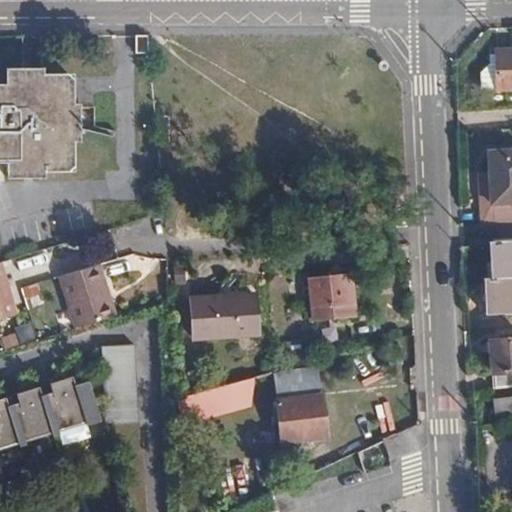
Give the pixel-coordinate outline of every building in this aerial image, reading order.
[(511,89),(511,49),(493,50),(494,54),(488,54),(488,62),(479,72),(480,90),(511,89)] [(0,162),(4,162),(4,177),(44,178),(44,172),(68,172),(75,165),(74,141),(80,141),(79,109),(73,108),(74,79),(68,73),(44,73),(44,68),(20,68),(20,84),(1,83),(0,83),(0,162)] [(2,68),(1,83),(20,84),(20,68),(2,68)] [(479,173),(481,224),(511,222),(511,150),(489,151),(489,173),(479,173)] [(511,311),(511,242),(495,243),(497,276),(488,278),(489,312),(511,311)] [(78,328),(118,316),(101,262),(62,274),(78,328)] [(0,323),(17,318),(2,263),(0,263),(0,323)] [(355,317),(351,276),(327,279),(328,291),(310,293),(312,321),(355,317)] [(19,286),(22,301),(39,296),(36,282),(19,286)] [(221,302),(221,296),(193,298),(194,340),(260,338),(258,301),(221,302)] [(0,346),(0,348),(33,338),(29,324),(0,332),(0,346)] [(309,351),(308,338),(285,339),(285,353),(309,351)] [(494,389),(511,387),(511,338),(488,340),(490,370),(494,369),(494,389)] [(103,345),(106,425),(139,423),(136,344),(103,345)] [(90,420),(78,384),(75,375),(52,383),(55,392),(45,395),(42,386),(18,393),(21,402),(11,406),(8,396),(0,398),(0,448),(14,444),(16,448),(22,446),(20,442),(47,433),(49,438),(56,435),(54,431),(85,422),(90,420)] [(78,384),(90,420),(85,422),(86,426),(103,420),(90,380),(78,384)] [(240,401),(235,382),(201,392),(205,406),(206,411),(240,401)] [(205,406),(201,392),(193,394),(198,408),(205,406)] [(327,434),(323,398),(278,404),(280,440),(327,434)] [(511,416),(511,412),(511,398),(492,399),(494,418),(511,416)] [(389,403),(374,404),(377,430),(392,428),(389,403)]
